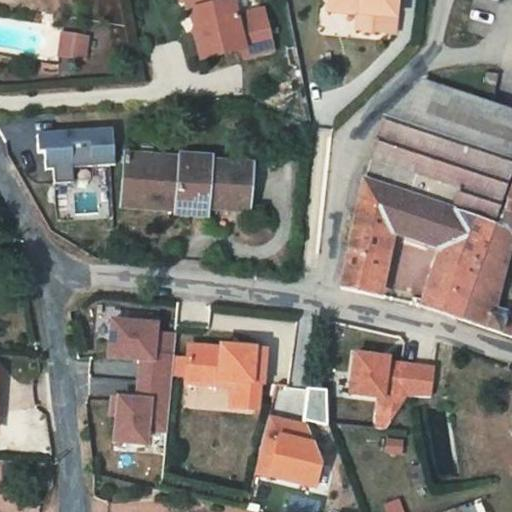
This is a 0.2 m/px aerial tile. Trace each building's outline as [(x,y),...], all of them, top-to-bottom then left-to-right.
[(194,32),(200,60),(241,52),(242,57),(271,52),(262,11),(234,17),(230,0),(186,0),(196,7),(199,25),(194,32)] [(330,0),(331,1),(362,4),(361,12),(359,27),(387,31),(389,17),(396,16),(398,0),(330,0)] [(330,7),(361,12),(362,4),(331,1),(330,7)] [(100,40),(83,38),(81,59),(97,61),(100,40)] [(110,41),(100,40),(97,61),(108,63),(110,41)] [(500,74),(489,71),(486,85),(496,88),(500,74)] [(411,125),(508,157),(511,158),(511,107),(426,80),(411,125)] [(404,191),(411,125),(410,125),(386,118),(366,179),(404,191)] [(488,217),(508,157),(411,125),(404,191),(488,217)] [(76,168),(119,166),(117,131),(41,135),(42,153),(48,152),(49,170),(57,170),(58,184),(77,183),(76,168)] [(185,160),(130,156),(125,205),(166,210),(167,201),(183,202),(182,211),(182,213),(212,217),(213,209),(235,211),(235,203),(254,205),(257,175),(233,173),(234,165),(217,163),(217,158),(186,155),(185,160)] [(258,167),(234,165),(233,173),(257,175),(258,167)] [(511,171),(495,219),(488,217),(456,314),(511,331),(511,171)] [(456,314),(488,217),(404,191),(366,179),(341,285),(377,293),(393,233),(436,247),(418,303),(439,309),(456,314)] [(167,201),(166,210),(182,211),(183,202),(167,201)] [(254,213),(254,205),(235,203),(235,211),(254,213)] [(142,359),(139,399),(115,398),(114,414),(119,415),(117,441),(148,443),(149,429),(169,430),(176,334),(156,333),(157,324),(112,321),(110,357),(142,359)] [(190,347),(187,371),(220,374),(220,379),(234,380),(233,386),(233,407),(259,408),(261,381),(264,382),(266,349),(222,346),(222,349),(190,347)] [(433,369),(386,361),(387,357),(353,352),(349,391),(379,396),(375,426),(383,427),(405,393),(430,395),(433,369)] [(186,382),(233,386),(234,380),(220,379),(220,374),(187,371),(186,382)] [(292,420),(269,416),(256,475),(317,485),(322,461),(308,424),(299,422),(298,424),(292,423),(292,420)]
